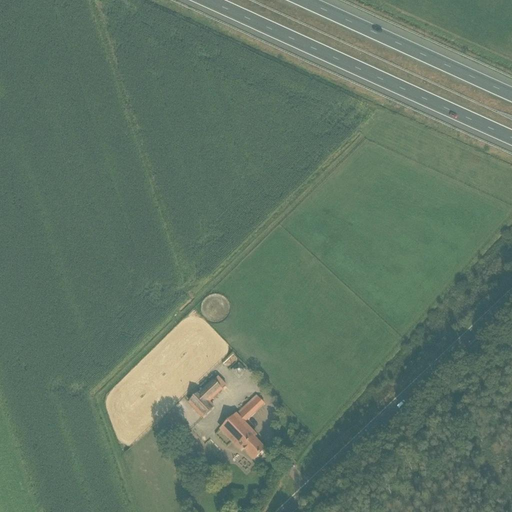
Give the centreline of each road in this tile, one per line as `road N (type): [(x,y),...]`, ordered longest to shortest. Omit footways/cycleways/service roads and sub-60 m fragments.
road 1 (motorway): [(217,0),(511,131)]
road 2 (tertiary): [(285,511),(511,295)]
road 3 (motorway): [(511,87),(316,0)]
